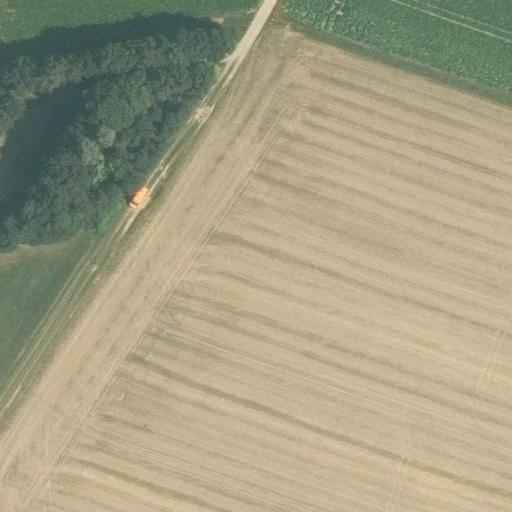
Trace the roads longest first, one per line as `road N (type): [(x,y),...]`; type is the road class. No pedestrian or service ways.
road 1 (track): [(0,416),(235,59)]
road 2 (track): [(266,11),(511,101)]
road 3 (track): [(0,60),(233,19),(255,27)]
